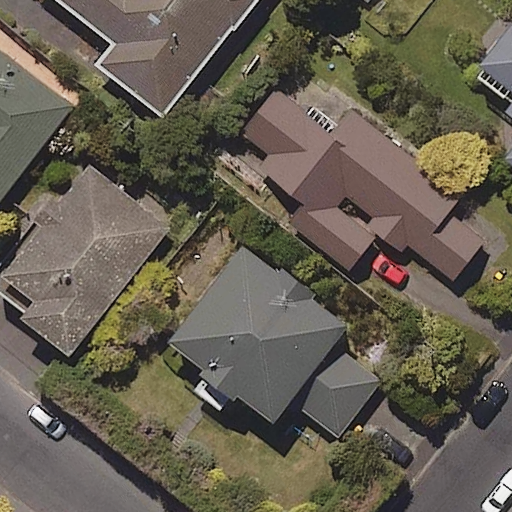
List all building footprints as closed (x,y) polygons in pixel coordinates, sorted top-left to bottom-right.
[(72,0),(121,38),(105,59),(169,109),(254,0),(72,0)] [(511,27),(486,61),(511,81),(511,151),(510,154),(511,156),(511,27)] [(0,202),(76,102),(0,44),(0,202)] [(462,195),(331,83),(308,109),(281,86),(234,140),(339,230),(332,238),(358,260),(390,223),(454,277),(488,238),(451,207),(462,195)] [(7,287),(77,343),(174,226),(95,161),(72,190),(62,182),(32,218),(41,225),(7,267),(7,287)] [(354,321),(250,240),(176,335),(210,362),(195,381),(224,404),(239,384),(279,415),(291,400),(339,437),(384,379),(337,342),(354,321)]
